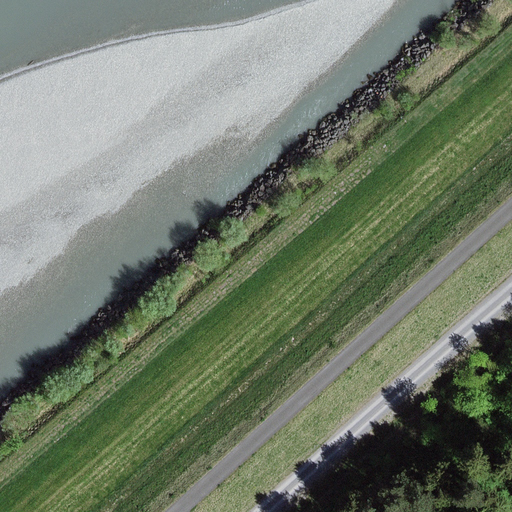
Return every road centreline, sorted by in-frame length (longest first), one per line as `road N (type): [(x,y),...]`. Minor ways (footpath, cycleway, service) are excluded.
road 1 (track): [(511,210),(179,511)]
road 2 (track): [(271,511),(511,291)]
